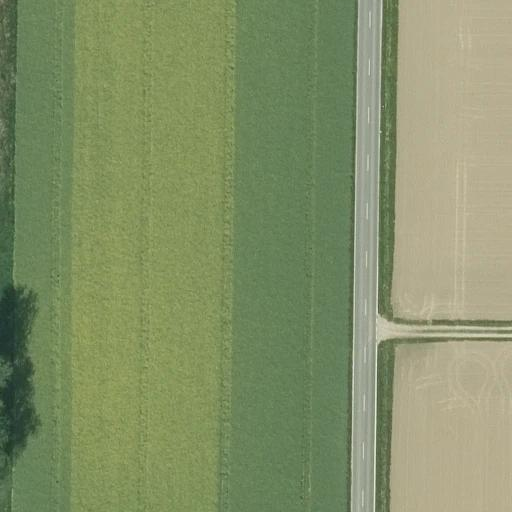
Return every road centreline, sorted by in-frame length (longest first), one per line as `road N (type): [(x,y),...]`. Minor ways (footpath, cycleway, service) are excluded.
road 1 (tertiary): [(362,511),(369,0)]
road 2 (track): [(511,332),(363,332)]
